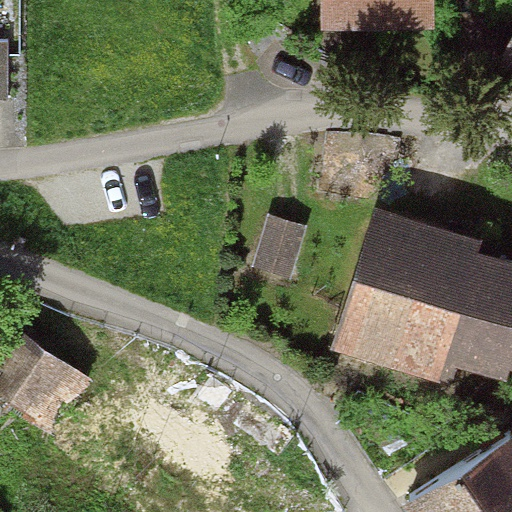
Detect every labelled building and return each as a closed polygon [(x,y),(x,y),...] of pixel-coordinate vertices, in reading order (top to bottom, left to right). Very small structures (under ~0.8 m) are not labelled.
[(436,0),(323,0),(324,20),(437,16),(436,0)] [(511,7),(481,68),(511,83),(511,7)] [(485,240),(373,207),(330,350),(454,387),(459,367),(508,382),(511,370),(511,265),(480,256),(485,240)] [(306,224),(267,213),(251,266),(290,278),(306,224)] [(0,385),(0,392),(48,424),(77,380),(26,347),(0,385)] [(510,511),(511,418),(399,495),(410,511),(510,511)]
